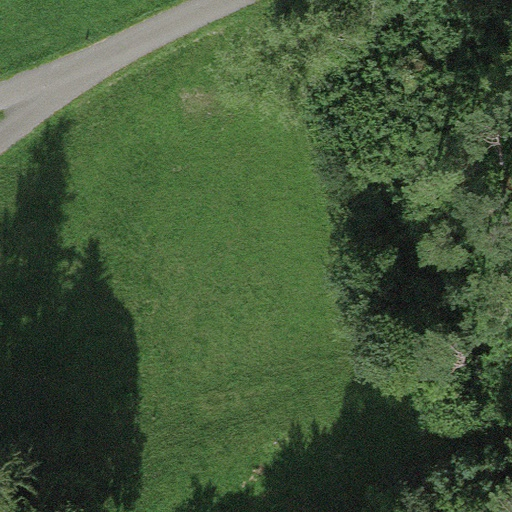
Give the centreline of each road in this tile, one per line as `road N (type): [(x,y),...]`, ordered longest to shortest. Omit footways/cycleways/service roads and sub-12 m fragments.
road 1 (track): [(241,0),(0,103)]
road 2 (track): [(139,43),(0,159)]
